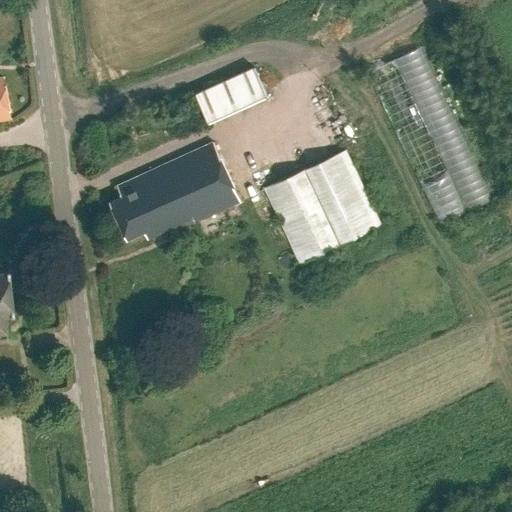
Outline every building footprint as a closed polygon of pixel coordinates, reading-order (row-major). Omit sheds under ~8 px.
[(425,41),(370,66),(435,213),(490,188),(425,41)] [(191,88),(204,120),(268,93),(255,61),(191,88)] [(0,120),(10,119),(3,78),(0,77),(0,120)] [(241,202),(241,201),(215,144),(215,143),(150,173),(150,172),(118,186),(123,198),(112,203),(128,239),(145,231),(148,239),(171,229),(173,232),(241,202)] [(346,151),(264,188),(299,264),(382,226),(346,151)] [(0,333),(5,333),(4,317),(12,316),(7,273),(0,274),(0,333)]
